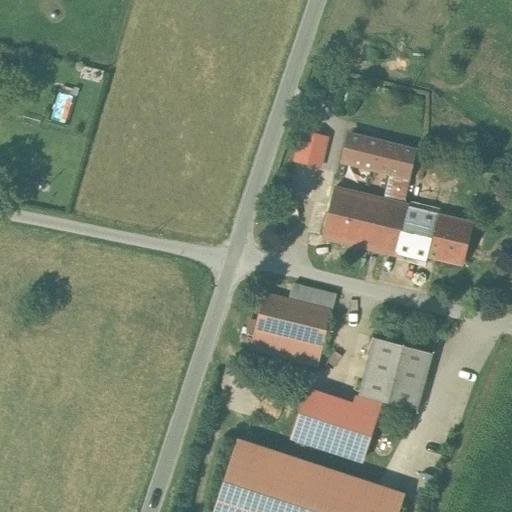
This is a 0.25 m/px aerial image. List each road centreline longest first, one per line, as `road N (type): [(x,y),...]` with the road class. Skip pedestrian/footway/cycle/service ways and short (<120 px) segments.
road 1 (unclassified): [(234,256),(511,329)]
road 2 (tertiary): [(234,256),(319,0)]
road 3 (tertiary): [(148,511),(234,256)]
